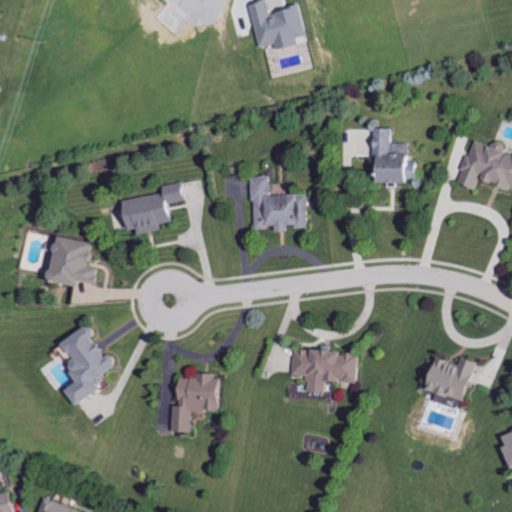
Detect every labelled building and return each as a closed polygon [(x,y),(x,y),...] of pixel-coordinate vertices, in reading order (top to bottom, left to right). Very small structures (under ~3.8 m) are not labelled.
[(256,4),(264,47),(282,43),(283,49),(304,44),(303,37),(312,35),(306,8),(276,13),(273,1),(256,4)] [(511,151),(505,149),(505,147),(478,139),(465,183),(483,188),(485,179),(511,186),(511,151)] [(316,194),(277,195),(277,176),(259,177),(260,228),(285,227),(285,231),(296,231),(296,227),(316,227),(316,194)] [(171,193),(132,200),(138,234),(167,229),(166,224),(181,221),(177,202),(192,200),(189,182),(169,185),(171,193)] [(87,285),(88,281),(104,284),(107,269),(97,267),(102,242),(67,236),(59,281),(87,285)] [(86,406),(109,388),(104,382),(126,364),(118,354),(114,356),(100,338),(102,336),(94,325),(70,344),(82,359),(75,365),(87,381),(74,391),(86,406)] [(300,375),(315,376),(315,392),(333,393),(334,380),(368,382),(369,352),(301,349),(300,375)] [(486,362),(469,356),(466,364),(447,358),(436,392),(473,403),(486,362)] [(198,432),(199,410),(229,411),(230,380),(222,380),(222,374),(204,373),(204,378),(188,378),(187,405),(180,405),(180,432),(198,432)] [(0,511),(19,511),(14,490),(0,494),(0,511)] [(93,511),(94,511),(48,500),(45,511),(93,511)]
